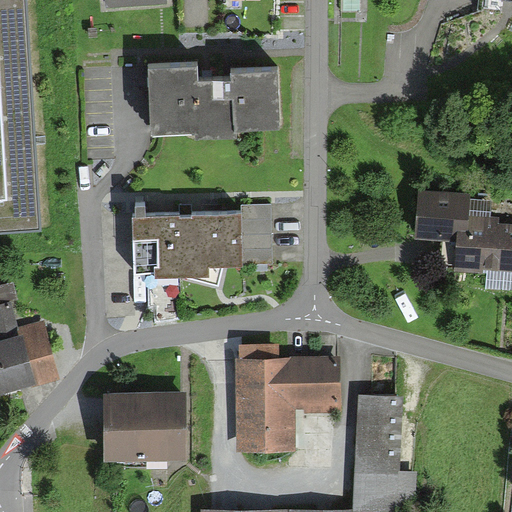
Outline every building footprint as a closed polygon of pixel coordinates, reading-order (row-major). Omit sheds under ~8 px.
[(24,0),(0,0),(0,230),(38,228),(24,0)] [(199,57),(152,58),(153,123),(193,122),(194,129),(236,128),(235,121),(278,120),(277,61),(233,62),(233,71),(200,72),(199,57)] [(487,199),(419,195),(416,238),(453,240),(451,272),(480,273),(480,268),(511,269),(511,228),(494,228),(495,220),(486,220),(487,199)] [(220,280),(224,262),(273,260),(272,202),(134,206),(135,270),(181,269),(220,280)] [(0,388),(57,374),(42,319),(24,324),(26,332),(18,334),(9,299),(16,297),(11,281),(0,284),(0,388)] [(241,359),(235,359),(236,447),(289,447),(289,406),(334,406),(333,357),(277,357),(277,342),(241,343),(241,359)] [(185,390),(106,389),(106,455),(184,455),(185,390)] [(396,395),(355,394),(354,510),(203,508),(202,511),(411,511),(412,471),(395,471),(396,395)]
